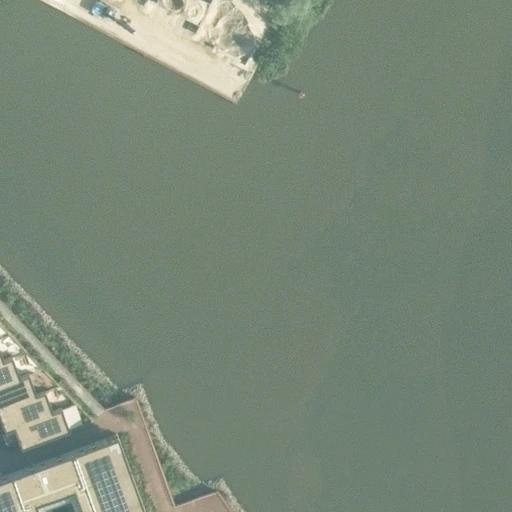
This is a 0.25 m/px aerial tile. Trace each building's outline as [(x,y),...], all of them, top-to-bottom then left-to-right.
[(1,359),(0,359),(0,382),(19,376),(11,355),(1,359)] [(19,376),(0,382),(0,405),(36,392),(28,372),(19,376)] [(36,392),(0,405),(0,423),(2,428),(11,424),(51,410),(43,389),(36,392)] [(51,410),(11,424),(18,444),(67,426),(60,406),(51,410)] [(143,511),(115,433),(0,475),(0,511),(143,511)]
